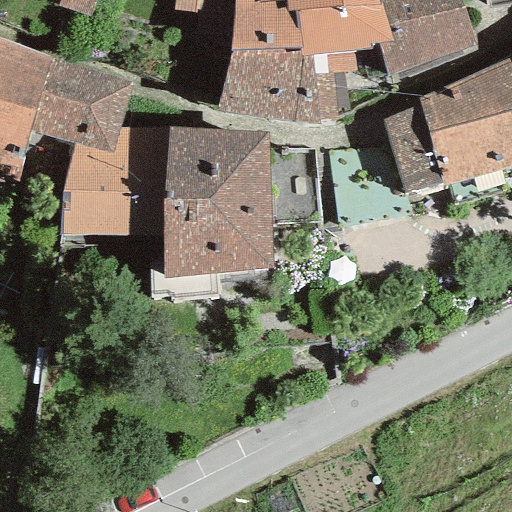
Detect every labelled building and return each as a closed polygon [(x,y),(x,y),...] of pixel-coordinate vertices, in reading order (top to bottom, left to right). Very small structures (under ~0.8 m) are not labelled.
[(69,0),(0,0),(62,21),(69,0)] [(226,0),(227,9),(227,28),(256,27),(262,80),(310,77),(345,74),(333,8),(321,0),(226,0)] [(445,63),(438,30),(430,0),(378,0),(333,8),(345,74),(352,102),(445,63)] [(511,0),(430,0),(438,30),(511,10),(511,0)] [(198,79),(262,80),(256,27),(227,28),(227,9),(207,10),(198,79)] [(511,62),(486,82),(500,185),(511,182),(511,62)] [(0,164),(5,148),(30,81),(0,70),(0,164)] [(262,80),(198,79),(191,121),(309,133),(310,77),(262,80)] [(89,176),(95,157),(110,104),(30,81),(5,148),(52,165),(89,176)] [(500,185),(486,82),(368,143),(382,210),(500,185)] [(126,248),(140,162),(95,157),(89,176),(52,165),(29,244),(126,248)] [(247,291),(245,159),(140,162),(126,248),(125,295),(247,291)]
